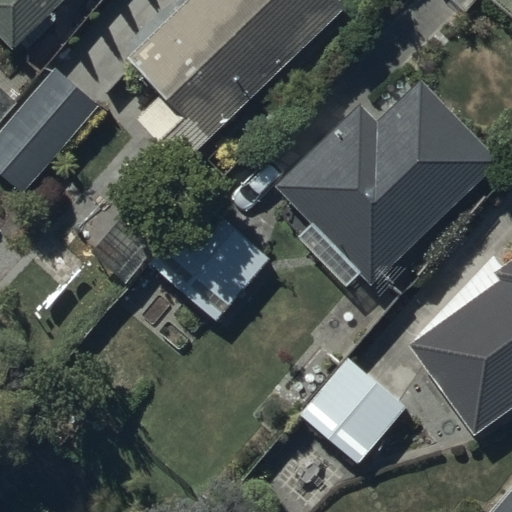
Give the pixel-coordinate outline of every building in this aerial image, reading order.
[(0,0),(0,24),(14,38),(52,0),(0,0)] [(164,80),(137,105),(188,148),(341,0),(175,0),(130,44),(164,80)] [(0,160),(23,180),(98,94),(59,60),(0,127),(0,160)] [(278,168),(380,272),(506,150),(427,69),(381,113),(358,90),(278,168)] [(153,255),(216,308),(272,243),(209,189),(153,255)] [(91,240),(123,272),(153,242),(121,210),(91,240)] [(475,417),(511,391),(511,240),(498,250),(511,269),(417,336),(475,417)] [(304,410),(360,458),(407,404),(351,356),(304,410)] [(511,511),(511,489),(492,511),(511,511)]
